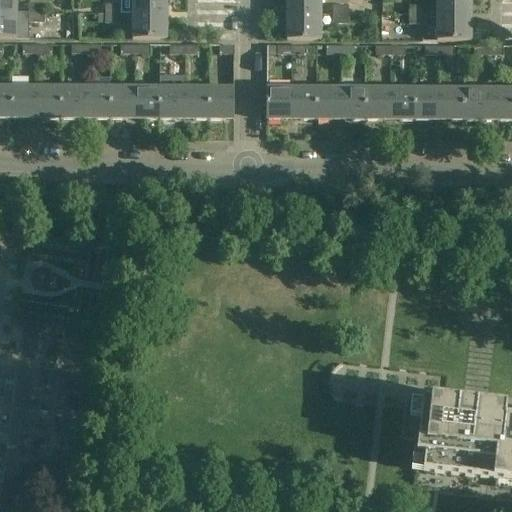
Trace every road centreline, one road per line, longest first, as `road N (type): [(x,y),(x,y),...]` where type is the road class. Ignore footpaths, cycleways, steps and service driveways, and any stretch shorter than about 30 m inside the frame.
road 1 (residential): [(511,170),(247,164)]
road 2 (residential): [(247,164),(0,157)]
road 3 (residential): [(247,164),(245,0)]
